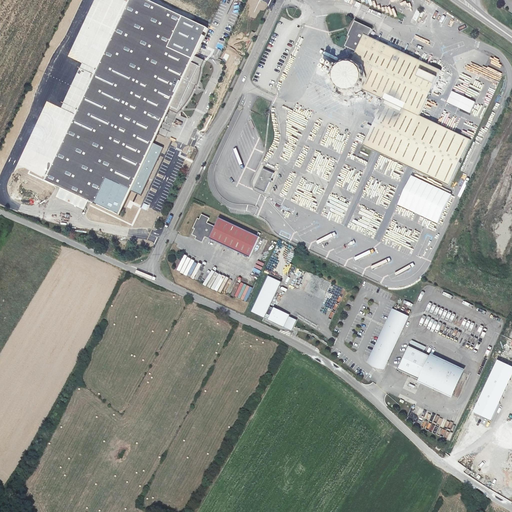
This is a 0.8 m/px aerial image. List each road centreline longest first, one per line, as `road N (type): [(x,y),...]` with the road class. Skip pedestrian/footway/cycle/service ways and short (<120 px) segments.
road 1 (unknown): [(279,98),(281,132),(258,184),(261,208),(395,281),(411,278),(435,247),(487,137),(510,75),(498,53),(340,1),(319,5)]
road 2 (residential): [(511,508),(447,467),(328,364),(146,275)]
road 3 (unclassified): [(279,0),(146,275)]
road 4 (unknown): [(387,385),(446,408),(475,368),(412,334),(387,378)]
road 5 (residential): [(146,275),(0,213)]
